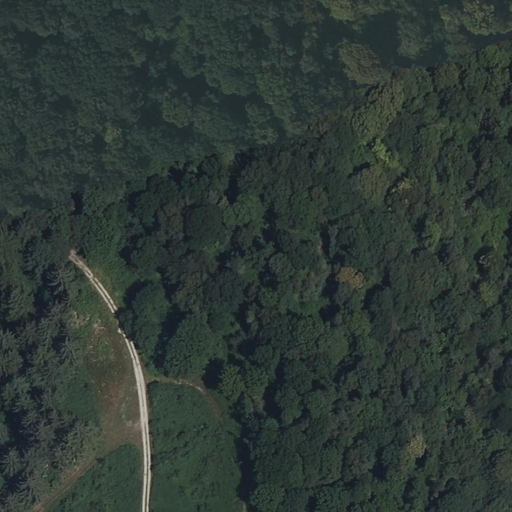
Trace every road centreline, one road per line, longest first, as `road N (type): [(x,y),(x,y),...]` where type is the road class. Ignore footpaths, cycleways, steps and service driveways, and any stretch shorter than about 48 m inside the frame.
road 1 (track): [(0,201),(52,236),(137,370),(136,511)]
road 2 (track): [(33,511),(140,398)]
